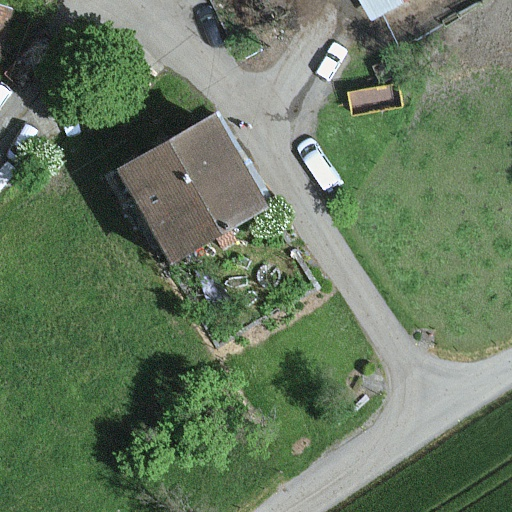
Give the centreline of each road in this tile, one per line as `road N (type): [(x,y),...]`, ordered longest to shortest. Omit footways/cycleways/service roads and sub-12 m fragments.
road 1 (unclassified): [(437,413),(253,119),(206,64),(126,0)]
road 2 (tertiary): [(285,511),(437,413)]
